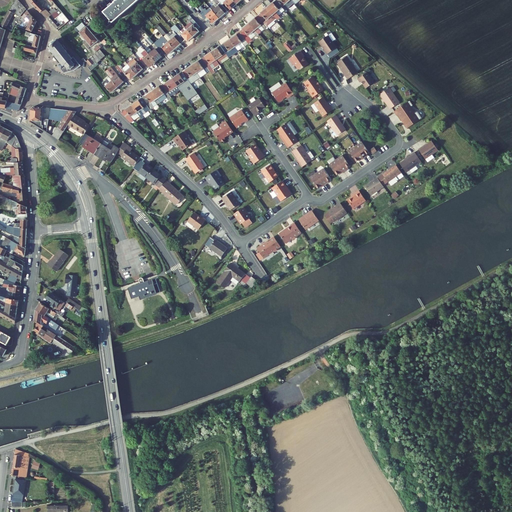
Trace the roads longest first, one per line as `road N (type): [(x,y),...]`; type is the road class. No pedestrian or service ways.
road 1 (secondary): [(91,240),(130,511)]
road 2 (residential): [(106,106),(205,199),(239,244)]
road 3 (residential): [(306,197),(323,198),(399,142),(388,120),(347,86)]
road 4 (track): [(407,511),(320,349)]
road 5 (residential): [(189,294),(128,205),(90,172),(75,177)]
road 6 (residential): [(0,366),(21,352),(36,230)]
road 7 (residential): [(106,106),(212,35)]
